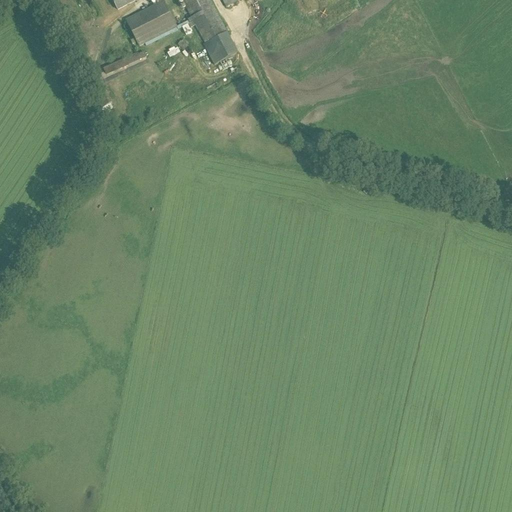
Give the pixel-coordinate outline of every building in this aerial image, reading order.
[(128,5),(137,0),(112,0),(118,10),(128,5)] [(182,0),(206,44),(203,46),(214,67),(238,54),(227,33),(209,0),(182,0)] [(329,26),(311,2),(311,3),(309,0),(299,7),(319,33),(329,26)] [(175,29),(172,24),(163,6),(161,2),(137,15),(139,18),(128,24),(137,43),(139,47),(175,29)] [(184,50),(187,45),(182,41),(178,45),(184,50)] [(173,57),(182,54),(178,44),(169,48),(173,57)]
